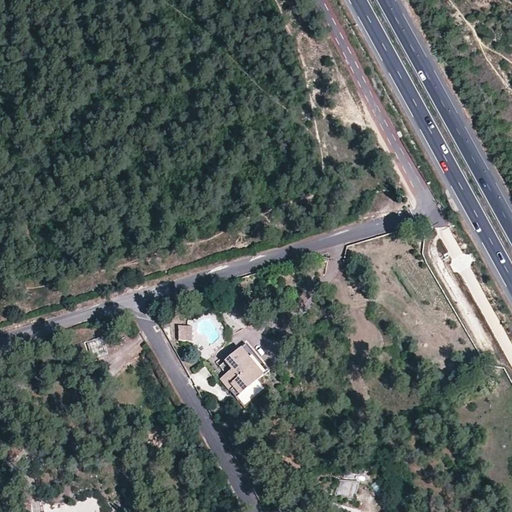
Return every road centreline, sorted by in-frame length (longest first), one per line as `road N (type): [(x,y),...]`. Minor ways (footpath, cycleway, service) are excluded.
road 1 (residential): [(136,297),(420,211),(424,203),(320,0)]
road 2 (primary): [(356,0),(511,283)]
road 3 (primary): [(511,228),(387,0)]
road 4 (residential): [(136,297),(255,511)]
road 5 (residential): [(0,336),(136,297)]
